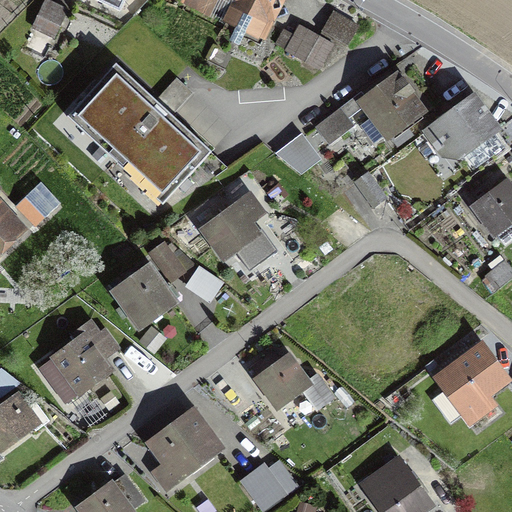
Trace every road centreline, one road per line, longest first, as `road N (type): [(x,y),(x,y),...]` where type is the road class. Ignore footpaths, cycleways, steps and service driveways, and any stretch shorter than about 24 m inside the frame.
road 1 (residential): [(511,336),(397,243),(372,244),(9,511)]
road 2 (residential): [(373,0),(511,87)]
